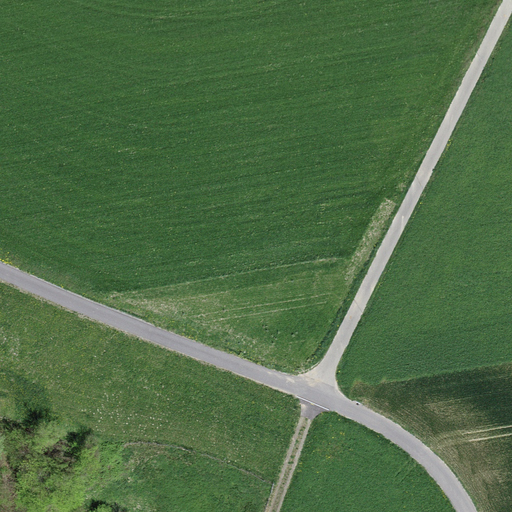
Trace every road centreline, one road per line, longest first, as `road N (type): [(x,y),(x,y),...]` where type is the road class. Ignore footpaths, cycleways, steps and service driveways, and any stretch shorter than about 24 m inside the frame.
road 1 (unclassified): [(466,511),(427,459),(390,429),(0,270)]
road 2 (track): [(315,395),(511,0)]
